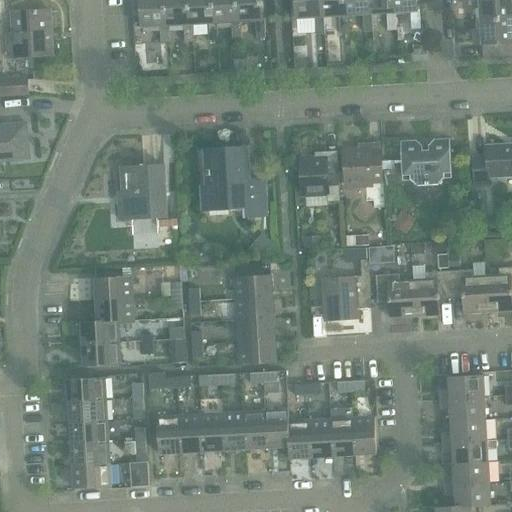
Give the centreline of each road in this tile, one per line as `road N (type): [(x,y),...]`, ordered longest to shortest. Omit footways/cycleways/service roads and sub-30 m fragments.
road 1 (residential): [(97,120),(440,98)]
road 2 (residential): [(10,383),(25,365),(28,266),(80,139),(97,120)]
road 3 (residential): [(344,511),(316,497),(94,511)]
road 4 (residential): [(367,511),(407,456),(401,348)]
road 5 (residential): [(33,511),(15,483),(10,383)]
road 6 (residential): [(86,0),(97,120)]
